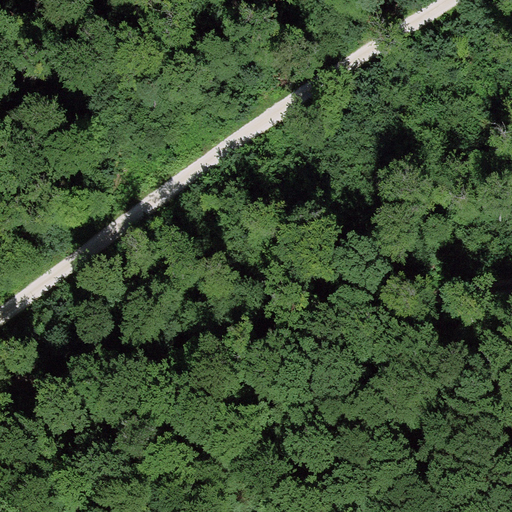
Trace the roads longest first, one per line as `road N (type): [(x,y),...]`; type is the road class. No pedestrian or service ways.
road 1 (track): [(452,0),(0,316)]
road 2 (track): [(0,393),(102,382),(511,293)]
